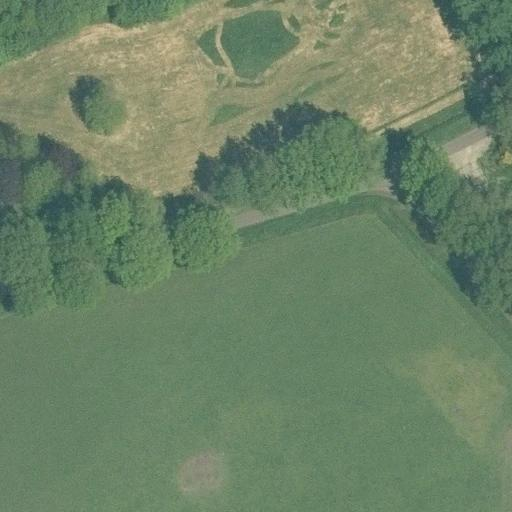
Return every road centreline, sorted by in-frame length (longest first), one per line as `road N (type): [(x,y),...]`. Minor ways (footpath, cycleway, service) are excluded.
road 1 (unclassified): [(0,291),(394,178)]
road 2 (unclassified): [(394,178),(511,302)]
road 3 (unclassified): [(394,178),(511,118)]
